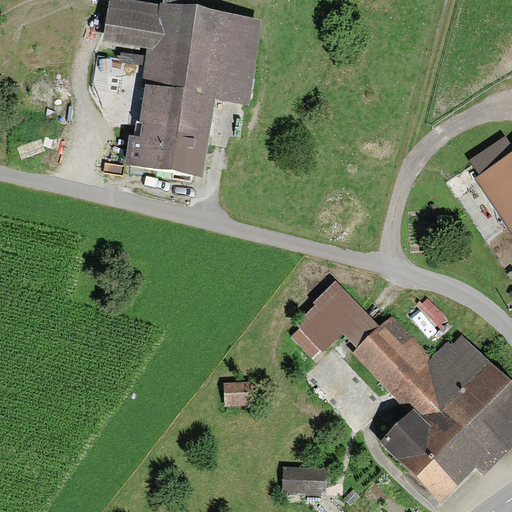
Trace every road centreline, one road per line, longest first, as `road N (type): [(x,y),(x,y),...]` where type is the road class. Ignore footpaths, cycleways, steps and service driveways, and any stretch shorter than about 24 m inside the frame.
road 1 (track): [(0,172),(381,264),(466,291),(511,329)]
road 2 (track): [(447,0),(381,264)]
road 3 (track): [(403,174),(429,142),(511,103)]
